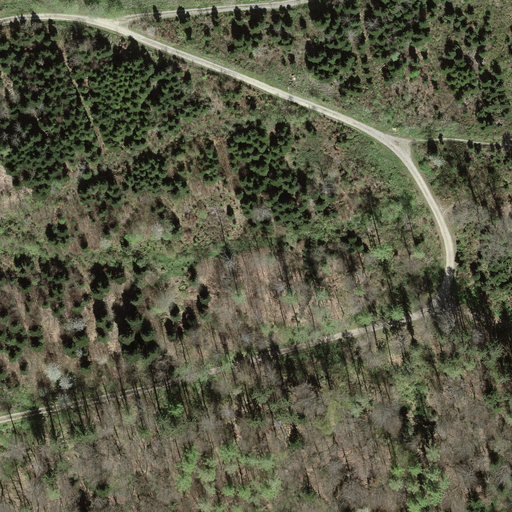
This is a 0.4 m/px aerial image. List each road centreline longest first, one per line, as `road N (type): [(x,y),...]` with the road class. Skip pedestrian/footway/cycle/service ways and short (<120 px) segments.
road 1 (track): [(437,299),(420,314),(369,329),(0,420)]
road 2 (track): [(0,21),(78,13),(388,140)]
road 3 (track): [(272,0),(91,17)]
